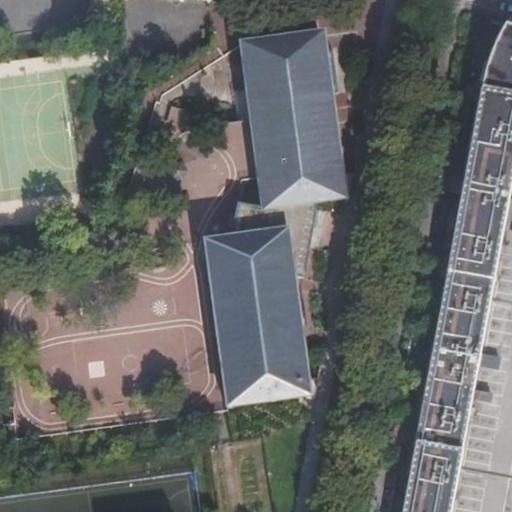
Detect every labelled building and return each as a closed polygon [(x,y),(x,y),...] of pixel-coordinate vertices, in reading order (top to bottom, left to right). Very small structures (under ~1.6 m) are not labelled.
[(511,27),(504,25),(498,33),(493,43),(488,53),(484,66),(481,78),(480,89),(511,94),(511,27)] [(313,202),(341,198),(338,175),(327,94),(322,52),(320,34),(239,45),(262,209),(235,202),(228,239),(202,243),(225,407),(304,396),(289,275),(302,278),(313,202)] [(332,51),(322,52),(327,94),(337,92),(332,51)] [(511,511),(511,94),(480,89),(400,511),(511,511)] [(338,175),(341,198),(347,196),(351,174),(338,175)]
